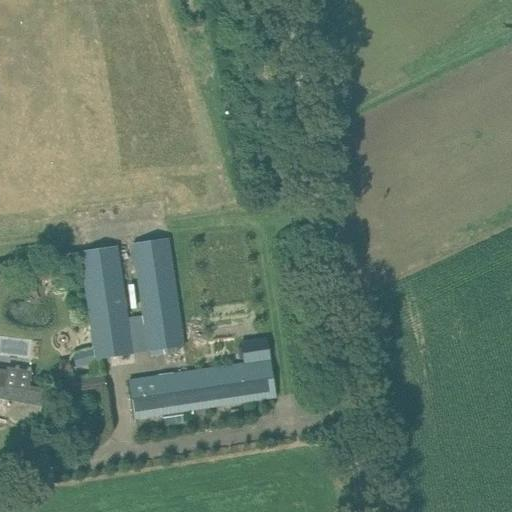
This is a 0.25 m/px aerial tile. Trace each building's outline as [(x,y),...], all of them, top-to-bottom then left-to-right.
[(184,346),(173,273),(168,240),(132,245),(148,351),(184,346)] [(80,253),(83,273),(96,359),(132,354),(116,247),(80,253)] [(275,397),(273,382),(267,338),(241,342),(244,364),(128,381),(133,418),(275,397)] [(104,375),(83,376),(84,387),(104,386),(104,375)] [(7,382),(0,380),(0,413),(38,419),(42,393),(6,387),(7,382)]
